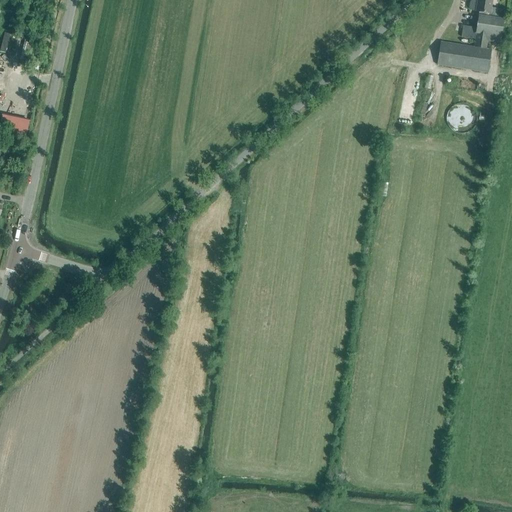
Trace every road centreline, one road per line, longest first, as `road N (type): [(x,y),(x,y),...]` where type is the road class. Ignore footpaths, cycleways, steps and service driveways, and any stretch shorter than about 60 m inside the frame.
road 1 (unclassified): [(407,0),(99,273)]
road 2 (unclassified): [(18,247),(71,0)]
